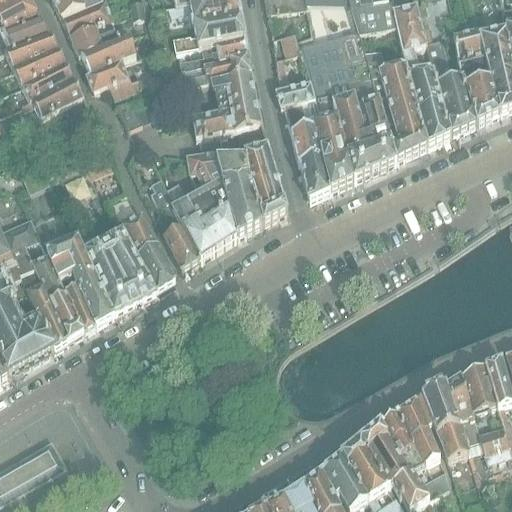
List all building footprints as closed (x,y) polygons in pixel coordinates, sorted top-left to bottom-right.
[(20,0),(0,10),(0,36),(5,34),(5,35),(38,23),(26,0),(20,0)] [(0,0),(0,10),(20,0),(0,0)] [(52,0),(50,1),(61,24),(106,5),(105,4),(103,5),(100,0),(52,0)] [(166,16),(165,14),(154,15),(152,20),(153,26),(172,23),(190,16),(193,29),(239,22),(235,0),(221,0),(206,3),(207,8),(179,13),(166,16)] [(176,0),(179,11),(165,14),(166,16),(179,13),(207,8),(206,3),(221,0),(176,0)] [(286,3),(285,0),(263,0),(267,21),(289,18),(306,15),(305,10),(304,0),(286,3)] [(352,11),(349,0),(303,0),(304,0),(305,10),(352,11)] [(367,0),(349,0),(352,11),(354,17),(351,17),(357,38),(359,43),(377,40),(367,0)] [(386,0),(367,0),(377,40),(396,37),(392,20),(386,0)] [(496,0),(497,1),(498,1),(501,14),(511,12),(511,9),(507,9),(505,0),(496,0)] [(106,5),(61,24),(70,44),(113,26),(106,5)] [(130,8),(132,19),(132,17),(143,15),(142,6),(130,8)] [(511,16),(511,12),(501,14),(505,37),(508,36),(511,59),(511,31),(508,19),(511,18),(511,16)] [(426,155),(449,144),(426,48),(424,49),(416,14),(392,20),(396,37),(405,73),(426,155)] [(416,14),(424,49),(426,48),(449,144),(451,144),(450,143),(454,141),(455,140),(456,141),(475,132),(462,82),(461,83),(446,87),(443,73),(447,72),(448,71),(448,70),(441,45),(431,47),(426,26),(419,27),(416,14)] [(132,17),(132,19),(133,25),(145,23),(143,15),(132,17)] [(239,22),(193,29),(196,44),(189,45),(189,43),(173,47),(175,59),(207,53),(244,47),(239,22)] [(38,23),(5,35),(10,45),(0,49),(0,51),(0,52),(0,51),(0,61),(5,59),(48,41),(38,23)] [(113,26),(70,44),(79,64),(131,43),(131,42),(118,47),(112,28),(114,27),(113,26)] [(478,35),(454,42),(452,42),(457,63),(456,63),(457,66),(484,59),(500,120),(511,116),(511,59),(508,36),(505,37),(480,42),(478,35)] [(357,38),(315,48),(325,86),(332,109),(354,188),(396,169),(365,60),(364,59),(359,43),(357,38)] [(48,41),(5,59),(12,76),(13,77),(59,58),(50,40),(48,41)] [(302,63),(299,52),(297,46),(296,40),(287,42),(278,44),(271,45),(275,68),(302,63)] [(131,43),(79,64),(79,65),(82,64),(91,83),(87,84),(88,84),(91,83),(122,70),(137,64),(131,43)] [(203,72),(247,63),(244,47),(207,53),(201,54),(203,63),(178,67),(180,76),(182,76),(182,77),(203,72)] [(354,188),(332,109),(325,86),(315,48),(313,49),(299,52),(302,63),(307,79),(310,92),(315,109),(308,110),(331,198),(354,188)] [(381,56),(365,60),(396,169),(426,155),(405,73),(386,77),(381,56)] [(59,58),(13,77),(21,92),(22,92),(65,71),(59,58)] [(484,59),(457,66),(461,83),(462,82),(475,132),(500,120),(484,59)] [(205,82),(187,85),(188,96),(215,90),(250,82),(247,63),(203,72),(205,82)] [(91,83),(88,84),(94,99),(103,95),(109,94),(115,106),(142,94),(140,84),(129,89),(122,70),(91,83)] [(65,71),(22,92),(30,107),(73,84),(65,71)] [(147,92),(157,90),(155,79),(145,83),(147,92)] [(250,82),(215,90),(220,118),(192,124),(196,146),(203,144),(204,146),(227,142),(227,139),(235,138),(261,132),(250,82)] [(73,84),(30,107),(22,111),(24,117),(34,112),(40,124),(84,104),(73,84)] [(308,110),(315,109),(310,92),(304,93),(289,97),(276,100),(281,117),(284,116),(308,110)] [(128,137),(143,130),(132,108),(118,115),(128,137)] [(308,110),(284,116),(298,171),(300,173),(303,183),(301,183),(304,194),(306,193),(310,208),(331,198),(308,110)] [(267,152),(244,158),(262,232),(287,220),(267,152)] [(190,182),(191,182),(219,177),(237,244),(262,232),(244,158),(243,158),(245,168),(226,168),(224,157),(215,159),(188,163),(188,165),(184,165),(185,170),(189,170),(190,182)] [(178,189),(167,196),(177,212),(173,215),(199,268),(236,245),(237,244),(219,177),(191,182),(196,192),(205,191),(207,195),(188,206),(178,189)] [(151,191),(155,198),(151,200),(161,220),(168,217),(169,219),(155,226),(181,279),(199,268),(173,215),(177,212),(167,196),(161,185),(151,191)] [(110,217),(131,208),(127,198),(105,207),(110,217)] [(115,226),(122,239),(136,263),(155,253),(136,217),(121,226),(120,223),(115,226)] [(0,237),(0,241),(11,266),(14,265),(23,281),(32,277),(68,348),(83,339),(60,288),(47,259),(32,225),(0,238),(0,237)] [(122,239),(83,259),(114,323),(155,302),(155,301),(156,300),(136,263),(122,239)] [(0,288),(1,292),(12,288),(5,273),(11,270),(11,266),(0,241),(0,288)] [(71,249),(47,259),(60,288),(72,282),(96,332),(102,328),(111,324),(113,323),(114,323),(83,259),(76,245),(70,248),(71,249)] [(155,253),(136,263),(156,300),(174,289),(155,253)] [(12,288),(1,292),(12,316),(17,317),(20,322),(20,325),(19,327),(17,329),(19,332),(21,332),(23,335),(31,330),(38,327),(53,358),(67,350),(67,349),(68,348),(32,277),(23,281),(14,265),(11,266),(11,270),(5,273),(12,288)] [(72,282),(60,288),(83,339),(96,332),(72,282)] [(0,365),(10,384),(12,382),(12,381),(19,377),(19,379),(22,377),(22,376),(28,372),(29,373),(32,372),(32,370),(38,367),(39,368),(42,366),(41,365),(48,361),(49,362),(52,361),(51,359),(53,358),(38,327),(31,330),(23,335),(21,332),(19,332),(17,329),(19,327),(20,325),(20,322),(17,317),(12,316),(1,292),(0,288),(0,365)] [(0,388),(9,383),(9,384),(10,384),(9,383),(0,365),(0,388)] [(511,401),(502,365),(484,372),(496,412),(496,411),(500,423),(499,423),(502,434),(506,445),(506,446),(511,444),(511,441),(509,433),(503,413),(511,411),(511,401)] [(460,383),(471,419),(496,412),(484,372),(460,383)] [(460,383),(446,393),(468,461),(482,456),(484,462),(509,455),(506,446),(506,445),(483,452),(479,440),(471,419),(460,383)] [(446,393),(421,404),(436,442),(447,469),(468,461),(446,393)] [(398,419),(425,471),(439,464),(424,429),(415,409),(416,409),(415,408),(398,419)] [(380,431),(387,443),(388,443),(389,446),(404,471),(405,470),(407,473),(406,474),(410,480),(415,477),(425,471),(398,419),(380,431)] [(380,431),(360,447),(389,494),(396,506),(399,511),(416,511),(449,493),(444,478),(428,486),(423,480),(419,483),(415,477),(410,480),(406,474),(407,473),(405,470),(404,471),(389,446),(388,443),(387,443),(380,431)] [(495,436),(479,440),(483,452),(506,445),(502,434),(495,436)] [(360,447),(342,463),(369,507),(371,511),(399,511),(396,506),(385,511),(379,511),(375,503),(389,494),(360,447)] [(0,511),(5,511),(68,476),(52,448),(0,477),(0,511)] [(324,476),(319,480),(333,505),(339,502),(345,511),(359,511),(369,507),(342,463),(324,476)] [(319,480),(304,492),(314,511),(337,511),(333,505),(319,480)] [(289,502),(283,505),(286,511),(314,511),(304,492),(289,502)]
